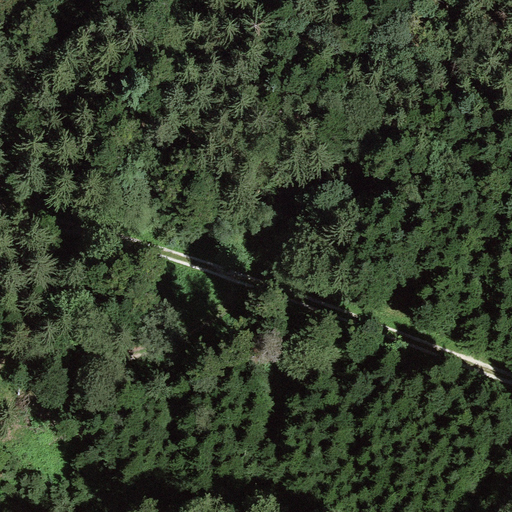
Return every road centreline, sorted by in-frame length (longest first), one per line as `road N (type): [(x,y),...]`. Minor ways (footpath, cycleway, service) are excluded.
road 1 (track): [(1,210),(250,283),(511,381)]
road 2 (track): [(0,380),(150,349),(250,283)]
